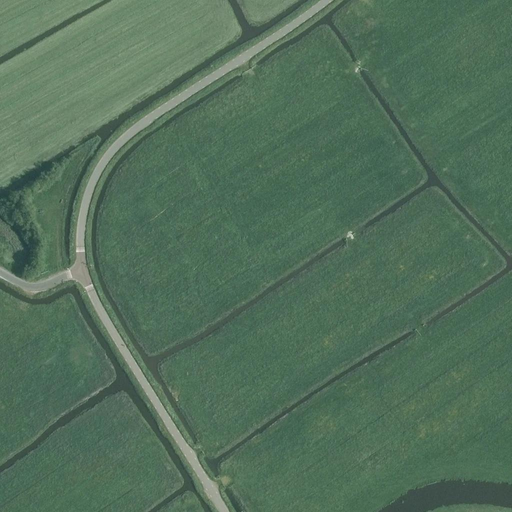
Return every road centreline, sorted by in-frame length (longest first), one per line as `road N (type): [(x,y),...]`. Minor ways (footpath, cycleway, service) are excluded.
road 1 (tertiary): [(83,274),(85,207),(123,140),(330,0)]
road 2 (tertiary): [(225,511),(83,274)]
